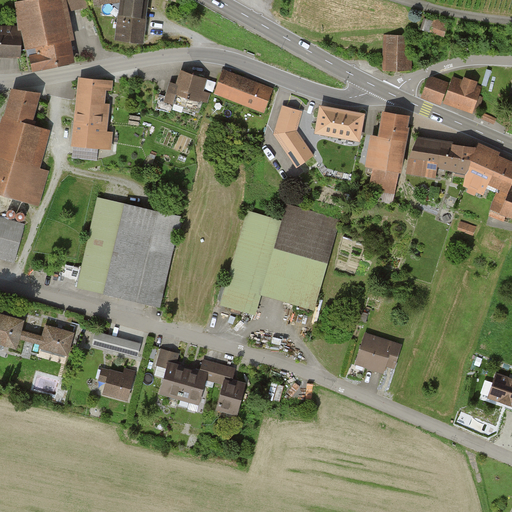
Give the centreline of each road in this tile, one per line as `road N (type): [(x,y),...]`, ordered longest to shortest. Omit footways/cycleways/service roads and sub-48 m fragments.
road 1 (residential): [(0,284),(291,366),(511,458)]
road 2 (tertiary): [(372,84),(344,98),(202,54),(0,82)]
road 3 (primary): [(218,0),(372,84)]
road 4 (primary): [(395,95),(511,146)]
road 5 (residential): [(511,61),(447,64),(405,82),(395,95)]
